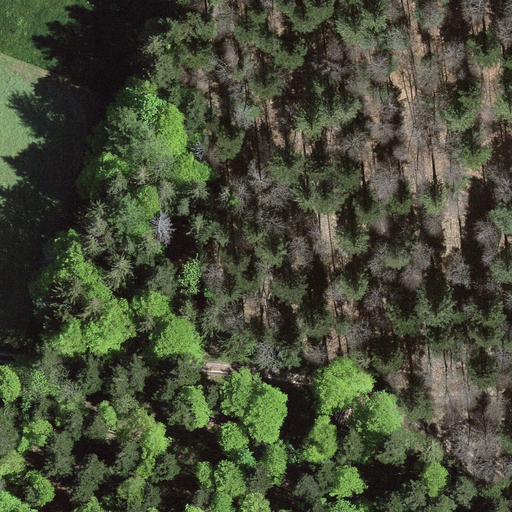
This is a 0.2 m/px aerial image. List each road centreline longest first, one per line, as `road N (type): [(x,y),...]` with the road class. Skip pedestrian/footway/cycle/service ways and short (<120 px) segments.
road 1 (track): [(0,353),(251,368),(371,402),(511,400)]
road 2 (track): [(511,478),(371,402)]
